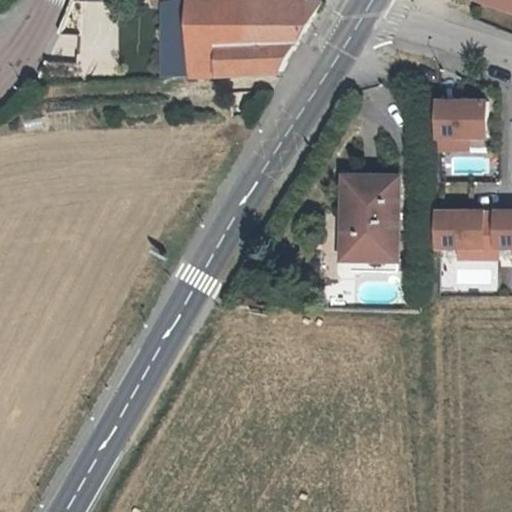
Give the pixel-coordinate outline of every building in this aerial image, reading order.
[(511,0),(481,0),(511,10),(511,8),(511,0)] [(164,8),(166,78),(283,71),(322,5),(189,5),(189,7),(164,8)] [(488,103),(440,103),(440,153),(469,153),(469,140),(488,140),(488,103)] [(346,178),(345,221),(355,222),(354,259),(344,259),(344,296),(355,297),(355,273),(399,273),(401,178),(346,178)] [(511,211),(499,212),(498,248),(511,247),(511,211)] [(475,212),(440,212),(440,248),(459,247),(459,260),(499,260),(498,248),(499,212),(475,212)] [(355,222),(345,221),(344,259),(354,259),(355,222)]
